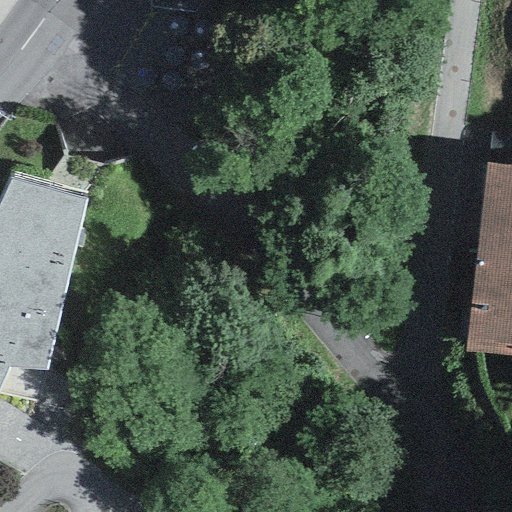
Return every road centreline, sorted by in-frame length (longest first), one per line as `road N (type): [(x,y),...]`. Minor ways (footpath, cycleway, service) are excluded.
road 1 (residential): [(29,37),(170,150),(231,212),(402,417)]
road 2 (residential): [(472,0),(402,417)]
